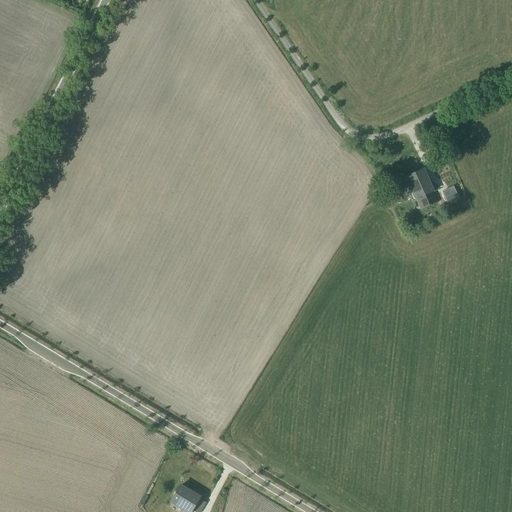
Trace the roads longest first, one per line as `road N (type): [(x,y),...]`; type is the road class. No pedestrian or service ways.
road 1 (unclassified): [(313,511),(0,321)]
road 2 (tertiary): [(0,218),(108,0)]
